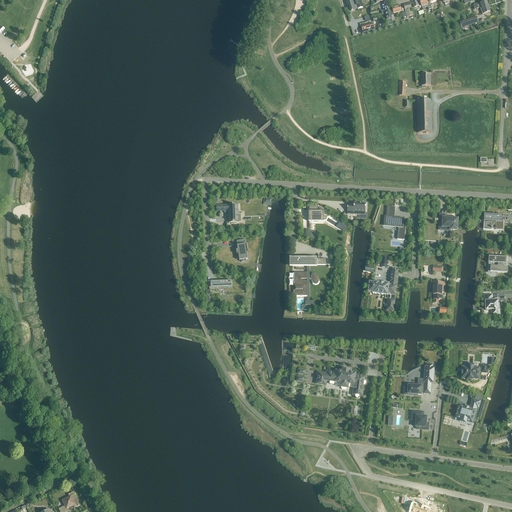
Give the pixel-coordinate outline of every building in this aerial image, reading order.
[(345,0),(347,5),(348,4),(351,11),(356,10),(352,0),(345,0)] [(354,0),(358,9),(362,8),(360,0),(354,0)] [(430,3),(429,0),(426,0),(419,0),(421,5),(422,7),(423,9),(423,11),(426,10),(425,8),(428,8),(429,10),(432,9),(431,6),(430,3)] [(480,8),(482,13),(482,15),(490,12),(486,1),(473,5),(475,10),(480,8)] [(410,4),(404,5),(405,13),(406,15),(407,20),(407,17),(413,16),(410,4)] [(392,9),(390,9),(391,16),(394,16),(393,13),(402,11),(400,6),(392,8),(392,9)] [(390,8),(385,9),(384,10),(386,17),(387,17),(387,19),(389,19),(390,22),(392,21),(391,16),(390,9),(390,8)] [(469,19),(471,25),(478,22),(476,17),(469,19)] [(371,30),(371,28),(370,24),(361,27),(363,33),(365,32),(366,31),(367,31),(371,30)] [(425,86),(430,86),(430,74),(421,74),(422,88),(425,88),(425,86)] [(417,101),(417,133),(432,133),(431,100),(417,101)] [(361,212),(366,212),(366,203),(354,203),(354,205),(348,205),(347,214),(360,215),(361,212)] [(229,223),(231,223),(231,224),(236,224),(236,223),(238,223),(238,222),(241,222),(241,215),(238,215),(238,205),(228,205),(217,206),(217,212),(227,212),(227,211),(228,211),(229,223)] [(324,211),(317,211),(317,207),(318,207),(318,206),(309,206),(309,211),(309,217),(309,222),(318,222),(318,219),(323,219),(323,213),(324,213),(324,211)] [(397,240),(404,240),(405,236),(406,224),(404,224),(404,223),(404,219),(394,218),(395,210),(395,208),(387,207),(386,217),(385,217),(385,218),(386,218),(385,225),(392,226),(393,227),(393,226),(399,226),(397,240)] [(456,228),(457,228),(458,219),(452,219),(449,219),(446,218),(446,216),(440,215),(439,230),(445,230),(446,228),(450,228),(450,230),(456,231),(456,228)] [(491,229),(503,230),(503,225),(503,216),(495,215),(484,215),(484,220),(486,220),(486,228),(491,229)] [(237,241),(237,242),(237,246),(238,250),(237,250),(236,250),(237,255),(238,255),(237,254),(238,254),(239,261),(242,260),(242,262),(241,262),(246,262),(246,261),(246,260),(248,260),(246,249),(248,249),(247,244),(245,244),(245,241),(245,240),(237,241)] [(489,257),(488,264),(491,264),(490,272),(507,273),(508,268),(506,268),(507,258),(489,257)] [(311,280),(312,281),(312,282),(312,283),(313,283),(313,284),(314,284),(314,285),(315,285),(316,285),(317,284),(318,284),(318,283),(319,283),(319,282),(319,281),(319,280),(319,279),(319,278),(318,277),(318,276),(317,275),(316,274),(315,274),(314,274),(313,274),(312,274),(312,275),(312,276),(311,276),(311,277),(310,277),(310,265),(326,265),(326,259),(293,259),(293,265),(307,265),(307,275),(302,275),(302,273),(303,273),(295,273),(295,297),(307,296),(307,304),(308,304),(308,302),(310,302),(310,280),(311,280)] [(366,291),(369,291),(368,292),(373,293),(373,294),(378,294),(378,295),(383,295),(388,296),(388,295),(391,295),(391,297),(390,297),(390,298),(391,298),(390,300),(388,299),(386,311),(394,312),(395,300),(395,296),(396,296),(397,286),(397,283),(398,283),(399,273),(398,273),(399,270),(393,269),(392,272),(391,272),(390,282),(391,282),(391,285),(389,285),(389,284),(384,283),(384,284),(380,283),(380,284),(379,284),(379,283),(374,282),(374,283),(370,282),(370,283),(367,283),(366,291)] [(209,287),(210,290),(226,290),(226,287),(232,287),(231,283),(232,283),(232,281),(225,281),(225,282),(226,282),(217,283),(217,287),(209,287)] [(433,282),(433,291),(433,295),(434,295),(433,300),(437,300),(437,301),(440,301),(440,300),(442,300),(442,295),(442,293),(444,293),(444,289),(443,289),(443,287),(444,287),(444,283),(433,282)] [(484,295),(485,306),(487,306),(487,310),(492,310),(492,315),(500,315),(499,306),(498,306),(498,301),(492,301),(492,295),(484,295)] [(404,388),(404,395),(414,396),(414,395),(421,395),(421,393),(423,394),(431,394),(431,383),(433,383),(434,376),(433,376),(434,373),(434,368),(432,368),(433,365),(427,365),(427,367),(425,367),(424,380),(422,379),(422,382),(418,382),(418,386),(408,385),(408,388),(404,388)] [(461,378),(467,379),(467,380),(473,380),(473,379),(479,379),(479,373),(481,373),(488,374),(488,366),(482,365),(482,369),(480,369),(480,368),(473,368),(474,365),(468,365),(468,368),(462,367),(461,378)] [(360,397),(363,397),(364,386),(365,386),(367,385),(367,383),(366,381),(365,381),(365,377),(356,376),(356,374),(350,373),(342,372),(336,371),(336,373),(327,372),(326,374),(318,372),(316,384),(326,386),(327,381),(330,382),(329,383),(331,385),(333,385),(335,384),(335,383),(341,384),(340,386),(348,387),(349,385),(354,385),(353,396),(355,396),(355,397),(356,399),(358,399),(360,398),(360,397)] [(470,408),(459,405),(455,418),(461,420),(460,422),(466,424),(467,421),(472,423),(476,410),(476,407),(478,408),(480,402),(473,400),(470,408)] [(394,426),(396,426),(397,419),(402,420),(403,408),(395,408),(394,426)] [(422,413),(412,412),(412,420),(416,421),(415,427),(422,428),(422,430),(428,430),(429,424),(426,424),(427,417),(422,417),(422,413)] [(74,508),(79,505),(73,492),(69,494),(70,497),(62,501),(64,506),(58,509),(59,511),(66,511),(68,511),(67,509),(73,506),(74,508)]
